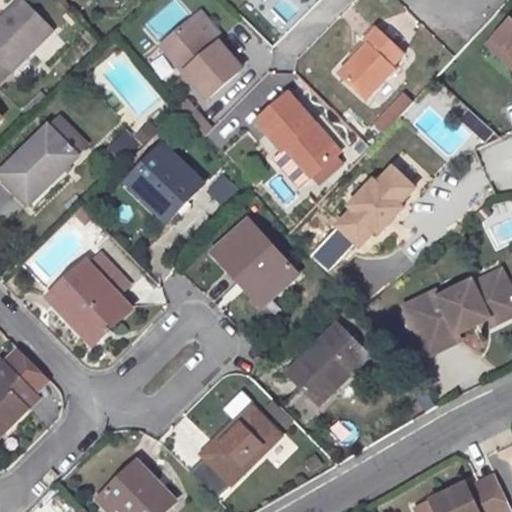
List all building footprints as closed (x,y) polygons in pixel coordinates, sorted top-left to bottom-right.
[(0,85),(55,30),(24,0),(19,0),(10,10),(11,12),(0,23),(0,85)] [(221,42),(198,15),(191,21),(213,48),(219,44),(221,42)] [(191,21),(162,46),(206,99),(241,70),(219,44),(213,48),(191,21)] [(368,47),(354,63),(341,76),(366,100),(394,71),(391,68),(403,55),(375,32),(364,44),(368,47)] [(364,44),(350,59),(354,63),(368,47),(364,44)] [(338,152),(288,94),(258,121),(281,150),(285,147),(309,176),(311,174),(333,156),(338,152)] [(374,126),(382,133),(412,102),(404,94),(374,126)] [(211,128),(187,99),(179,106),(204,135),(211,128)] [(470,109),(461,119),(484,141),(493,132),(470,109)] [(50,127),(1,175),(30,205),(79,157),(50,127)] [(203,186),(163,147),(129,183),(168,222),(203,186)] [(285,147),(281,150),(278,152),(303,181),(309,176),(285,147)] [(319,183),(340,164),(333,156),(311,174),(319,183)] [(353,210),(337,226),(359,247),(374,231),(378,234),(402,208),(398,205),(414,188),(392,168),(377,184),(373,181),(349,206),(353,210)] [(249,222),(213,254),(240,284),(251,274),(273,299),(298,276),(249,222)] [(87,263),(48,299),(64,315),(70,310),(100,340),(131,310),(87,263)] [(507,282),(502,272),(473,286),(478,296),(507,282)] [(251,274),(240,284),(262,308),(273,299),(251,274)] [(435,295),(402,312),(426,360),(460,343),(457,337),(479,326),(489,321),(493,329),(511,319),(511,290),(507,282),(478,296),(473,286),(472,284),(439,301),(435,295)] [(64,315),(94,347),(100,340),(70,310),(64,315)] [(479,326),(483,333),(493,329),(489,321),(479,326)] [(320,406),(369,357),(337,325),(289,374),(301,387),(281,407),(292,419),(313,398),(320,406)] [(0,435),(38,397),(1,361),(0,361),(0,435)] [(251,407),(213,444),(216,446),(205,458),(233,485),(280,435),(251,407)] [(115,511),(120,508),(124,511),(166,511),(177,502),(138,462),(98,500),(109,511),(115,511)] [(487,494),(501,487),(497,478),(483,485),(487,494)] [(511,511),(501,487),(487,494),(483,485),(468,492),(466,487),(416,511),(511,511)]
